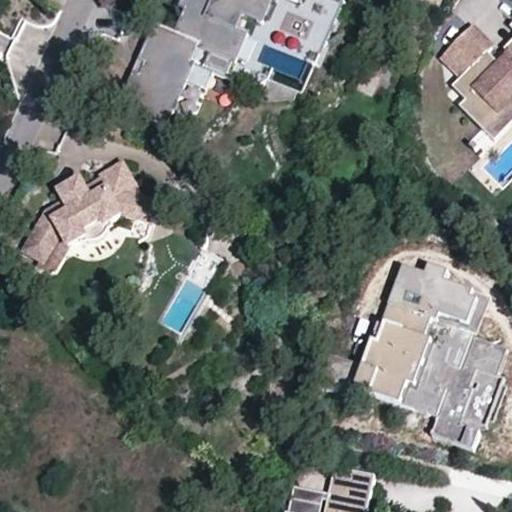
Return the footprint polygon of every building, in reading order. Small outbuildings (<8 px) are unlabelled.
[(188,0),(184,10),(190,12),(179,36),(158,27),(142,63),(149,66),(143,79),(137,76),(123,107),(170,128),(176,114),(179,115),(182,107),(180,106),(188,86),(197,67),(193,66),(199,51),(215,58),(210,68),(259,91),(272,81),(277,72),(260,64),(268,47),(312,67),(322,44),(325,45),(343,5),(332,0),(188,0)] [(348,7),(343,5),(325,45),(330,48),(348,7)] [(511,57),(503,67),(490,54),(494,50),(472,28),(445,56),(465,77),(460,82),(473,96),(468,101),(462,107),(484,130),(511,101),(511,57)] [(320,71),(330,48),(325,45),(322,44),(312,67),(316,69),(320,71)] [(207,95),(216,76),(197,67),(188,86),(207,95)] [(473,96),(460,82),(455,88),(468,101),(473,96)] [(511,101),(484,130),(497,144),(511,129),(511,101)] [(49,213),(27,250),(47,262),(61,240),(67,237),(73,246),(83,240),(89,237),(92,242),(100,242),(104,240),(108,237),(110,233),(107,227),(113,223),(124,218),(156,227),(161,206),(146,202),(126,165),(102,179),(103,182),(88,191),(85,186),(74,192),(64,198),(67,203),(49,213)] [(113,223),(107,227),(110,233),(116,229),(113,223)] [(56,276),(73,246),(67,237),(61,240),(47,262),(40,275),(56,276)] [(86,245),(92,242),(89,237),(83,240),(86,245)] [(188,280),(209,292),(210,293),(227,266),(204,252),(188,280)] [(475,337),(469,335),(483,296),(447,283),(450,274),(431,267),(427,276),(405,268),(385,324),(384,325),(388,327),(381,346),(375,344),(375,345),(366,368),(332,357),(320,389),(354,402),(358,391),(439,420),(433,437),(475,452),(484,427),(464,419),(475,391),(471,390),(478,371),(499,379),(505,363),(510,350),(475,337)] [(489,298),(483,296),(469,335),(475,337),(489,298)] [(388,327),(384,325),(385,324),(379,322),(371,344),(375,345),(375,344),(381,346),(388,327)] [(370,511),(378,479),(337,469),(331,497),(327,511),(370,511)] [(327,511),(331,497),(296,489),(290,511),(327,511)]
